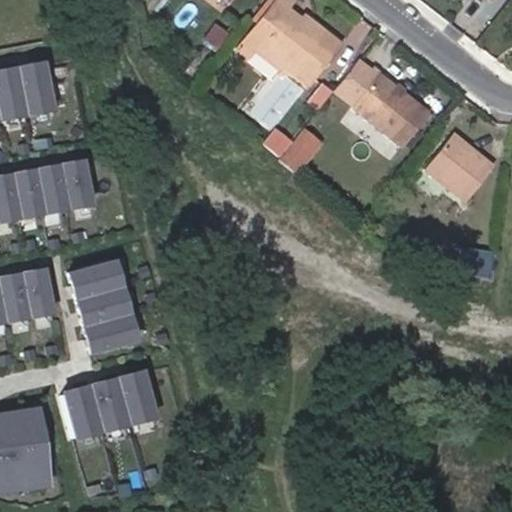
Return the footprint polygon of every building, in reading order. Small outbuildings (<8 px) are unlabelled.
[(185,30),(201,8),(189,0),(187,0),(172,20),(185,30)] [(280,0),(274,0),(235,49),(248,59),(256,49),(281,69),(285,65),(309,84),(340,46),(312,24),(308,28),(287,11),(290,7),(280,0)] [(219,25),(208,38),(222,49),(233,36),(219,25)] [(374,76),(356,61),(334,90),(352,104),(374,76)] [(47,62),(0,70),(0,119),(56,110),(47,62)] [(400,146),(426,112),(377,73),(374,76),(352,104),(350,107),(400,146)] [(283,76),(254,117),(273,130),(302,89),(283,76)] [(301,132),(278,161),(293,173),(317,144),(301,132)] [(450,135),(447,139),(487,171),(490,167),(450,135)] [(487,171),(447,139),(422,169),(462,201),(487,171)] [(76,144),(0,160),(0,219),(88,199),(76,144)] [(456,245),(452,272),(487,277),(491,249),(456,245)] [(124,252),(66,265),(83,347),(142,334),(124,252)] [(41,269),(0,275),(0,326),(49,319),(41,269)] [(144,375),(65,395),(79,449),(159,429),(144,375)] [(35,405),(0,411),(0,488),(51,478),(35,405)]
